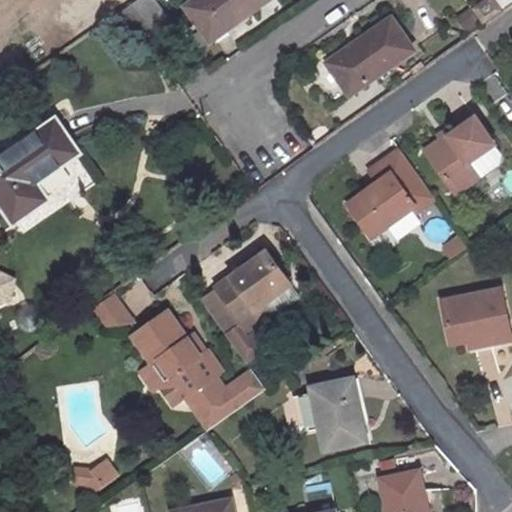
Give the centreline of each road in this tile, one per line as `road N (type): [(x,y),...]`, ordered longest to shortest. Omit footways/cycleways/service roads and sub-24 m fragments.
road 1 (residential): [(272,197),(511,510)]
road 2 (residential): [(475,57),(272,197)]
road 3 (residential): [(264,149),(223,80),(338,0)]
road 4 (residential): [(153,278),(272,197)]
